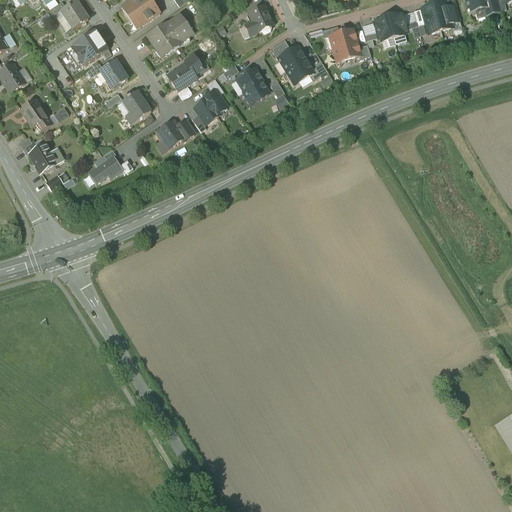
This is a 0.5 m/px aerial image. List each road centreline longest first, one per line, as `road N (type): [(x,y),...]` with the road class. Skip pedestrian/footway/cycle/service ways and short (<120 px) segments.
road 1 (tertiary): [(511,66),(338,128),(62,256)]
road 2 (residential): [(218,511),(62,256)]
road 3 (residential): [(284,0),(300,31),(408,0)]
road 4 (residential): [(95,0),(170,116)]
road 5 (residential): [(62,256),(0,152)]
